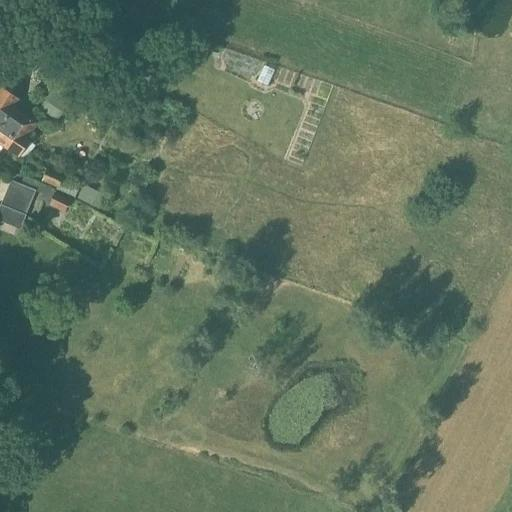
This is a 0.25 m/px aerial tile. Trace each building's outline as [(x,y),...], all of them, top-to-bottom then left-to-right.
[(0,146),(18,159),(30,141),(27,139),(37,122),(14,107),(19,99),(0,86),(0,146)] [(37,110),(56,123),(68,103),(50,91),(37,110)] [(78,184),(45,168),(39,181),(73,196),(78,184)] [(36,193),(11,182),(0,207),(0,224),(19,232),(36,193)] [(100,209),(106,196),(84,186),(78,199),(100,209)]
